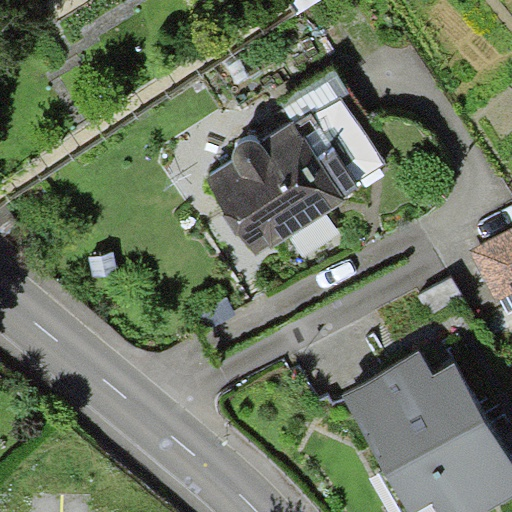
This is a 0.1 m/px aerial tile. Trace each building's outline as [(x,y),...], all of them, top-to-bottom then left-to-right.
[(282,103),(294,120),(297,125),(342,95),(343,98),(350,93),(334,69),(282,103)] [(233,156),(233,160),(205,177),(256,256),(347,198),(344,194),(360,184),(357,181),(385,163),(343,98),(342,95),(297,125),(294,120),(260,142),(258,141),(256,140),(253,140),(250,140),(246,140),(242,141),(239,143),(236,145),(234,148),(234,151),(233,153),(233,156)] [(511,228),(470,250),(496,301),(501,299),(511,292),(511,228)] [(463,295),(451,275),(417,295),(429,315),(463,295)] [(511,312),(511,292),(501,299),(509,314),(511,312)] [(420,351),(343,395),(410,511),(486,511),(511,497),(511,463),(454,363),(434,375),(420,351)]
